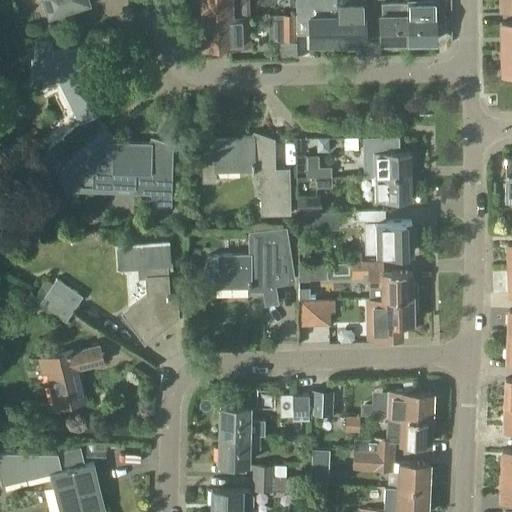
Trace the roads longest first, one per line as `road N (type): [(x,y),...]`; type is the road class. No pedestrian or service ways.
road 1 (residential): [(167,511),(171,401),(183,376),(213,363),(471,354)]
road 2 (residential): [(470,71),(198,79),(170,65),(168,0)]
road 3 (residential): [(471,354),(471,130)]
road 4 (residential): [(463,511),(471,354)]
